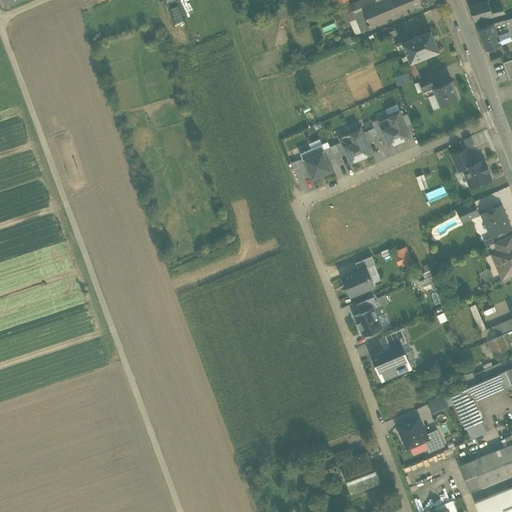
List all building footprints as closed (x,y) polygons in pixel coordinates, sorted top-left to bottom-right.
[(377,0),(375,1),(374,0),(359,0),(347,6),(349,11),(347,12),(349,16),(354,13),(361,32),(422,7),(419,0),(377,0)] [(487,1),(469,6),(475,21),(494,16),(491,9),(487,1)] [(502,5),(491,9),(494,16),(505,13),(502,5)] [(511,17),(493,23),(501,43),(511,38),(511,17)] [(493,23),(478,29),(485,49),(501,43),(493,23)] [(430,31),(411,38),(410,39),(402,42),(410,62),(419,59),(420,59),(419,59),(438,51),(439,51),(439,50),(431,31),(431,30),(430,30),(430,31)] [(511,59),(503,63),(509,79),(511,78),(511,59)] [(396,84),(409,80),(406,72),(393,76),(396,84)] [(459,98),(451,80),(434,87),(433,88),(435,93),(441,106),(459,98)] [(431,82),(420,86),(425,97),(429,96),(435,93),(433,88),(434,87),(431,82)] [(441,106),(435,93),(429,96),(434,109),(441,106)] [(385,110),(388,115),(399,110),(396,105),(385,110)] [(411,138),(406,127),(401,116),(399,110),(388,115),(377,120),(384,137),(388,147),(411,138)] [(407,113),(401,116),(406,127),(411,125),(407,113)] [(378,139),(384,137),(377,120),(371,122),(374,128),(378,139)] [(372,154),(367,143),(363,132),(360,127),(338,136),(341,142),(345,153),(350,164),(372,154)] [(381,144),(378,139),(374,128),(368,130),(373,141),(375,147),(381,144)] [(367,143),(373,141),(368,130),(363,132),(367,143)] [(400,142),(402,149),(413,145),(411,138),(400,142)] [(340,155),(345,153),(341,142),(335,144),(340,155)] [(334,171),(329,160),(324,149),(322,144),(300,153),(302,158),(308,173),(311,180),(334,171)] [(342,161),(340,155),(335,144),(330,147),(334,157),(337,163),(342,161)] [(329,160),(334,157),(330,147),(329,146),(324,149),(329,160)] [(466,148),(451,154),(458,171),(463,169),(463,168),(473,164),(466,148)] [(303,175),(308,173),(302,158),(296,161),(303,175)] [(473,164),(463,168),(463,169),(467,177),(466,178),(470,186),(473,188),(481,184),(481,183),(491,178),(487,171),(489,170),(486,163),(484,164),(483,160),(473,164)] [(304,177),(303,175),(296,161),(291,163),(298,180),(304,177)] [(443,186),(425,192),(427,201),(446,195),(443,186)] [(473,201),(456,208),(462,222),(479,215),(473,201)] [(501,205),(482,213),(492,237),(511,229),(501,205)] [(511,236),(511,235),(495,242),(499,251),(511,245),(511,236)] [(511,245),(499,251),(502,260),(496,262),(502,278),(511,274),(511,245)] [(405,248),(397,251),(403,265),(411,261),(405,248)] [(355,263),(358,270),(365,267),(366,267),(375,264),(371,255),(355,263)] [(423,271),(431,268),(429,263),(421,265),(423,271)] [(373,286),(366,267),(365,267),(358,270),(344,276),(352,295),(373,286)] [(434,282),(430,284),(433,291),(440,288),(434,275),(432,276),(434,282)] [(432,276),(419,282),(421,287),(430,284),(434,282),(432,276)] [(384,295),(377,298),(380,305),(385,303),(384,302),(387,301),(384,295)] [(356,304),(360,313),(373,308),(377,307),(373,297),(356,304)] [(475,304),(469,307),(482,336),(486,334),(484,329),(486,328),(475,304)] [(361,329),(363,335),(382,327),(373,308),(360,313),(355,316),(358,322),(356,323),(359,329),(361,329)] [(511,317),(500,323),(504,333),(511,329),(511,317)] [(500,323),(494,326),(498,336),(502,334),(504,333),(500,323)] [(484,329),(486,334),(488,340),(498,336),(494,326),(486,328),(484,329)] [(384,335),(390,348),(401,344),(406,341),(401,328),(384,335)] [(502,334),(498,336),(488,340),(493,354),(508,347),(502,334)] [(371,356),(382,380),(411,367),(401,344),(390,348),(371,356)] [(511,357),(493,366),(485,370),(488,377),(505,370),(511,366),(511,357)] [(464,387),(450,394),(454,403),(465,428),(482,421),(473,401),(511,384),(505,370),(488,377),(476,382),(464,387)] [(472,372),(466,375),(466,373),(459,376),(464,387),(476,382),(472,372)] [(454,403),(450,394),(444,396),(449,406),(454,403)] [(482,421),(465,428),(471,441),(487,433),(482,421)] [(451,437),(437,443),(440,451),(455,445),(451,437)] [(511,443),(459,466),(470,492),(511,475),(511,443)] [(350,449),(326,458),(329,466),(342,461),(353,457),(350,449)] [(353,457),(342,461),(348,478),(345,479),(351,494),(381,483),(375,468),(373,469),(367,452),(353,457)] [(511,511),(511,486),(475,501),(478,511),(511,511)] [(437,511),(455,511),(451,500),(445,503),(447,508),(437,511)] [(445,503),(434,507),(436,511),(437,511),(447,508),(445,503)]
